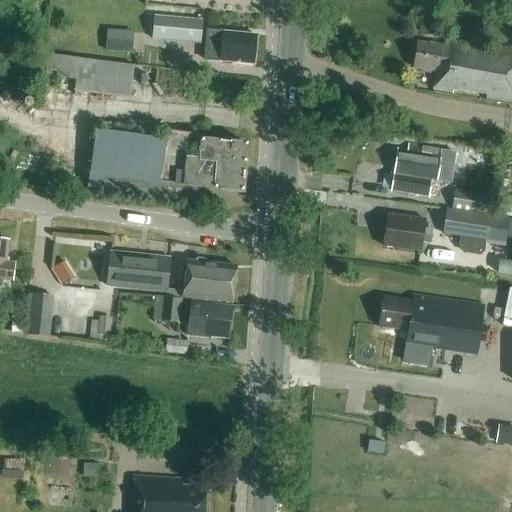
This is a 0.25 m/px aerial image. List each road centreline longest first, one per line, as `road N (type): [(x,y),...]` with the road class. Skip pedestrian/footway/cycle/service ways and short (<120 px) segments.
road 1 (tertiary): [(279,236),(0,201)]
road 2 (secondary): [(262,511),(279,236)]
road 3 (secondary): [(279,236),(294,0)]
